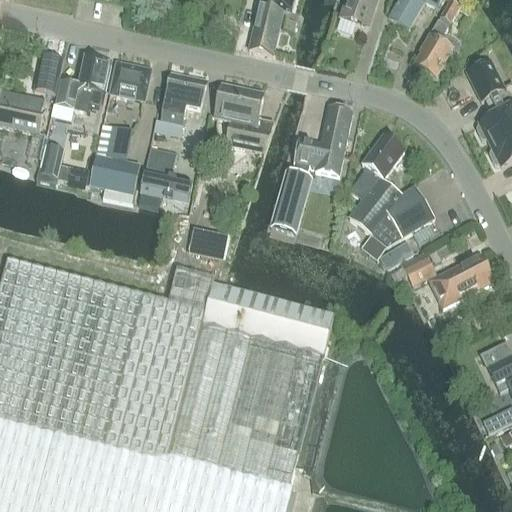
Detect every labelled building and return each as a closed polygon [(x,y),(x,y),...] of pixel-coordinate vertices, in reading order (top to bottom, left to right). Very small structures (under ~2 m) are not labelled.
[(291,14),(295,0),(274,0),(272,8),(291,14)] [(347,0),(340,22),(368,32),(378,0),(347,0)] [(443,0),(399,0),(387,21),(408,33),(424,6),(436,12),(443,0)] [(421,58),(414,71),(435,84),(452,55),(455,57),(459,50),(443,40),(459,12),(449,6),(419,57),(421,58)] [(272,60),(283,16),(259,11),(248,54),(272,60)] [(287,23),(285,34),(294,36),(296,25),(287,23)] [(62,64),(40,60),(33,95),(55,99),(62,64)] [(60,86),(55,109),(88,117),(92,101),(102,103),(104,96),(110,66),(83,60),(77,89),(60,86)] [(144,106),(150,74),(116,67),(109,98),(144,106)] [(489,67),(466,79),(480,105),(481,106),(488,103),(496,119),(478,128),(479,130),(477,131),(476,134),(481,144),(484,145),(486,144),(489,150),(511,137),(511,89),(503,93),(489,67)] [(199,117),(206,86),(171,79),(161,126),(182,130),(185,114),(199,117)] [(214,123),(230,126),(226,149),(263,157),(273,127),(257,123),(263,98),(221,89),(214,123)] [(40,163),(44,145),(37,143),(45,106),(0,96),(0,131),(33,138),(32,142),(28,161),(40,163)] [(352,117),(327,112),(320,148),(299,143),(293,169),(315,173),(314,176),(339,181),(352,117)] [(511,138),(489,150),(492,155),(490,156),(489,159),(494,169),(497,170),(499,169),(500,171),(511,165),(511,138)] [(380,256),(434,224),(415,192),(401,200),(381,185),(403,156),(383,141),(361,170),(366,173),(350,196),(362,205),(349,223),(370,240),(380,256)] [(46,151),(39,181),(56,185),(63,154),(46,151)] [(150,153),(147,167),(137,209),(170,217),(172,206),(187,209),(191,188),(170,183),(175,159),(150,153)] [(96,161),(89,191),(104,194),(102,205),(131,211),(140,171),(96,161)] [(286,178),(271,233),(296,240),(311,185),(286,178)] [(196,214),(211,216),(213,197),(198,196),(196,214)] [(442,313),(493,287),(479,261),(429,287),(442,313)] [(0,511),(284,511),(321,366),(333,319),(212,288),(214,284),(176,274),(167,306),(6,263),(0,286),(0,511)] [(412,290),(434,278),(426,264),(404,276),(412,290)] [(511,359),(506,349),(481,361),(500,398),(509,394),(511,400),(511,359)] [(511,447),(507,438),(500,442),(505,452),(511,448),(511,447)]
